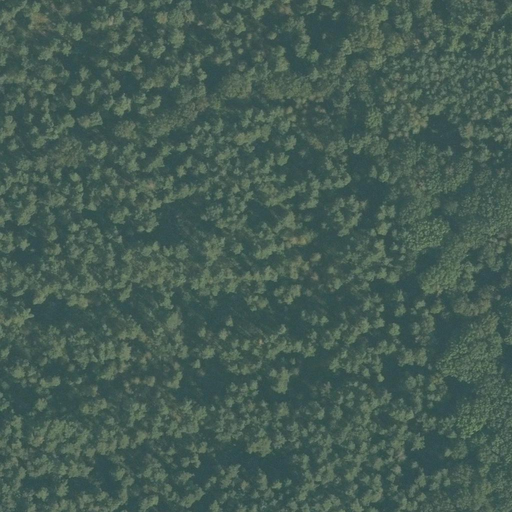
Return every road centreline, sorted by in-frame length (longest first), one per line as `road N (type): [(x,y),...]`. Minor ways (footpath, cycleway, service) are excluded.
road 1 (unclassified): [(488,511),(341,0)]
road 2 (track): [(0,154),(356,51)]
road 3 (track): [(0,369),(66,391),(120,511)]
road 4 (track): [(486,0),(356,51)]
